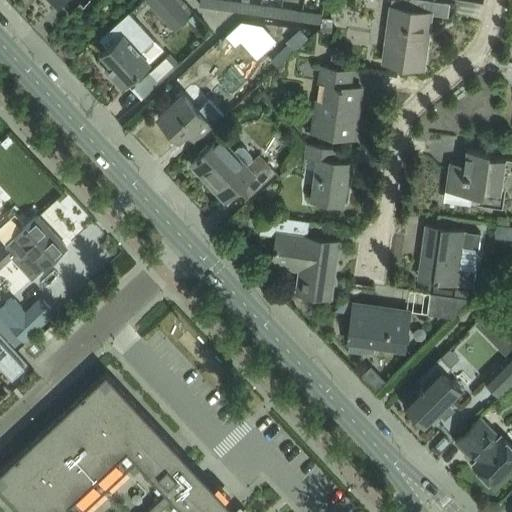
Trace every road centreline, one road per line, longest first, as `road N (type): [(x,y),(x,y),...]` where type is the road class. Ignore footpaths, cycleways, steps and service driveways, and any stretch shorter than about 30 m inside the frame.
road 1 (tertiary): [(417,492),(0,39)]
road 2 (residential): [(376,276),(397,130),(407,108),(482,45),(492,0)]
